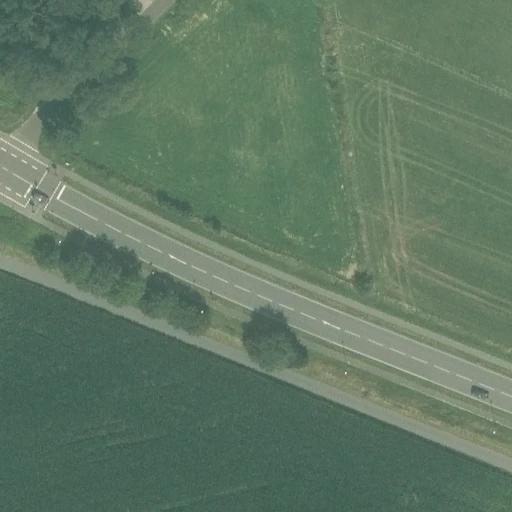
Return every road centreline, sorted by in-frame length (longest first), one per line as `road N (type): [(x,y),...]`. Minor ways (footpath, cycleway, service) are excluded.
road 1 (primary): [(0,167),(199,270),(511,397)]
road 2 (unclassified): [(0,257),(511,466)]
road 3 (residential): [(0,162),(157,0)]
